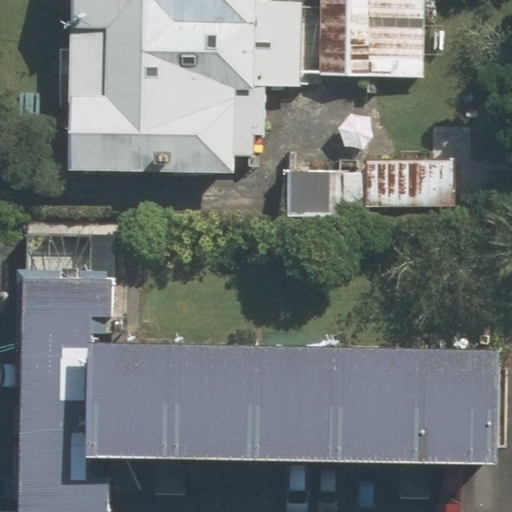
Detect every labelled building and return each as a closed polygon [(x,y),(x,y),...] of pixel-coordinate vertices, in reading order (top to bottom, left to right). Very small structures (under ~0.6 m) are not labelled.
[(76,0),(72,167),(241,172),(242,153),(267,154),(270,78),(306,80),(308,3),(256,2),(256,0),(76,0)] [(427,0),(325,0),(324,79),(426,81),(427,0)] [(347,172),(346,202),(452,207),(454,158),(371,155),(370,173),(347,172)] [(294,169),(292,215),(335,217),(336,170),(294,169)] [(496,471),(500,356),(97,341),(99,278),(32,276),(24,510),(76,511),(111,511),(113,458),(496,471)]
